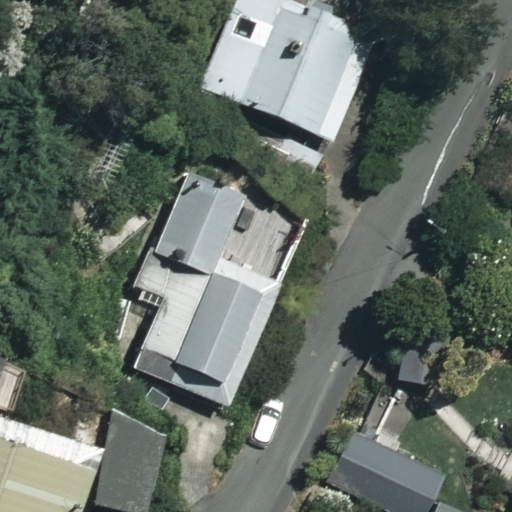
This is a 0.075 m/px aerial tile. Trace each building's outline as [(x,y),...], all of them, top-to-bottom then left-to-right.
[(364,32),(284,0),(239,0),(203,90),(321,138),(364,32)] [(293,216),(198,180),(125,369),(220,405),(293,216)] [(27,357),(0,347),(0,411),(8,415),(27,357)] [(132,511),(153,418),(100,406),(80,503),(122,511),(132,511)] [(58,511),(74,461),(0,439),(0,511),(58,511)]
